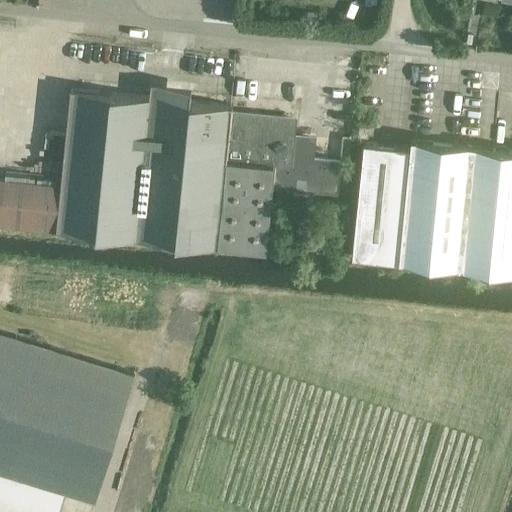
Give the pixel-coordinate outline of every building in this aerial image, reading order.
[(338,191),(341,160),(312,157),(314,136),(294,134),(295,117),(231,110),(232,104),(71,88),(61,183),(0,176),(0,222),(57,229),(266,251),(273,185),(338,191)] [(511,147),(411,138),(410,147),(363,142),(352,256),(399,260),(511,271),(511,147)] [(337,245),(317,242),(315,256),(335,258),(337,245)] [(0,469),(94,499),(134,371),(0,329),(0,469)] [(121,486),(133,490),(140,468),(128,464),(121,486)]
